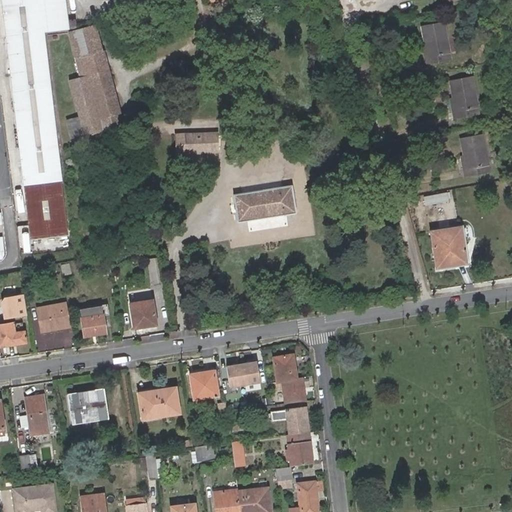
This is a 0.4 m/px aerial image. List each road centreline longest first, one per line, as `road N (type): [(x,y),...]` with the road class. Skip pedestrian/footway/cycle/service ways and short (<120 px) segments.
road 1 (residential): [(0,372),(322,321)]
road 2 (residential): [(322,321),(511,291)]
road 3 (residential): [(322,321),(342,511)]
